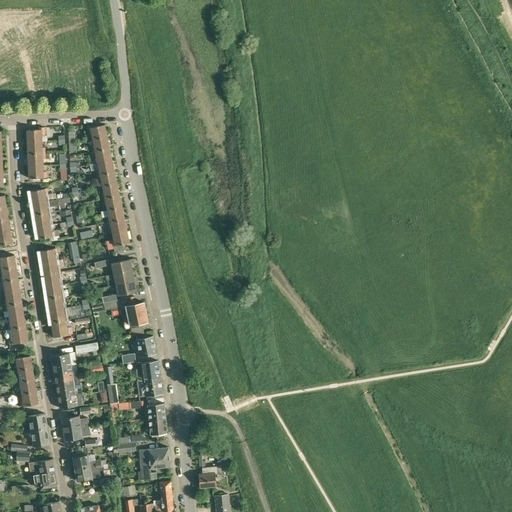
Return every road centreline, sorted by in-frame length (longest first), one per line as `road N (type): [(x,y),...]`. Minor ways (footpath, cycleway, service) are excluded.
road 1 (residential): [(190,511),(179,387),(127,114)]
road 2 (residential): [(12,120),(17,195),(70,511)]
